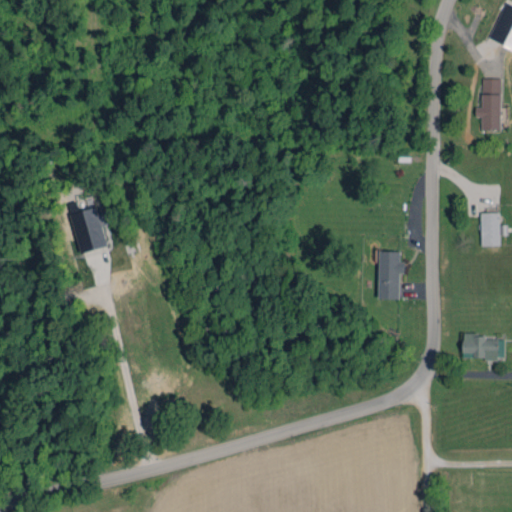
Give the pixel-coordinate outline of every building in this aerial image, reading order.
[(489,38),(511,48),(511,4),(505,1),(489,38)] [(482,106),(476,106),(475,116),(481,116),(481,129),(500,130),(501,78),(482,78),(482,106)] [(80,253),(106,247),(98,207),(71,212),(80,253)] [(500,245),(500,235),(507,235),(507,224),(500,224),(499,212),(481,212),(481,245),(500,245)] [(400,272),(404,272),(404,260),(400,260),(400,251),(380,250),(378,298),(399,298),(400,272)] [(462,358),(500,359),(500,336),(463,335),(462,358)]
